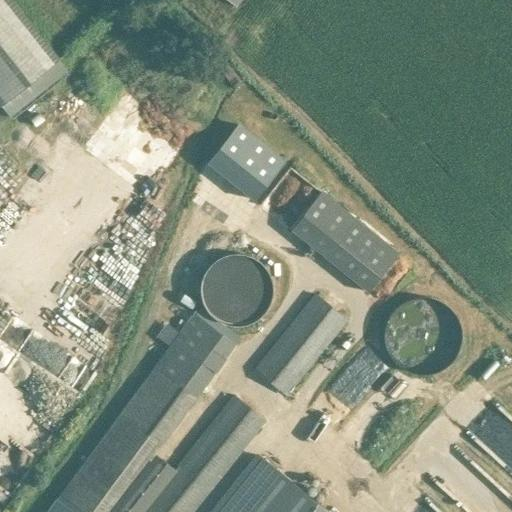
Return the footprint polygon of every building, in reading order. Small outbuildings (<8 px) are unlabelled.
[(0,0),(0,104),(10,117),(67,71),(46,45),(47,44),(12,0),(0,0)] [(236,121),(206,159),(254,196),(283,158),(236,121)] [(320,190),(291,228),(370,289),(400,251),(320,190)] [(247,302),(255,256),(210,249),(202,294),(247,302)] [(288,395),(348,320),(315,293),(254,368),(288,395)] [(56,498),(75,511),(110,511),(154,453),(235,343),(193,313),(56,498)] [(447,326),(382,391),(399,408),(464,343),(447,326)] [(137,511),(193,511),(267,422),(233,394),(173,468),(137,511)] [(154,453),(110,511),(137,511),(173,468),(154,453)] [(333,511),(260,454),(214,511),(333,511)] [(456,495),(483,474),(475,464),(448,485),(456,495)] [(75,511),(56,498),(46,511),(75,511)]
